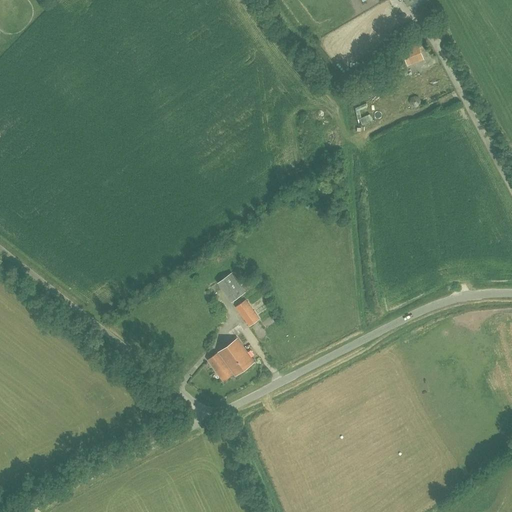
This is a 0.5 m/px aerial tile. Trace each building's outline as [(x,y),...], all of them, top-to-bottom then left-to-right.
[(422,0),(404,0),(407,5),(414,2),(424,20),(431,16),(422,0)] [(422,58),(417,43),(402,49),(408,64),(422,58)] [(245,292),(231,273),(218,282),(232,302),(245,292)] [(250,327),(261,319),(246,299),(236,307),(250,327)] [(235,376),(254,362),(238,338),(208,360),(223,380),(233,373),(235,376)] [(215,458),(219,464),(229,458),(225,452),(215,458)]
